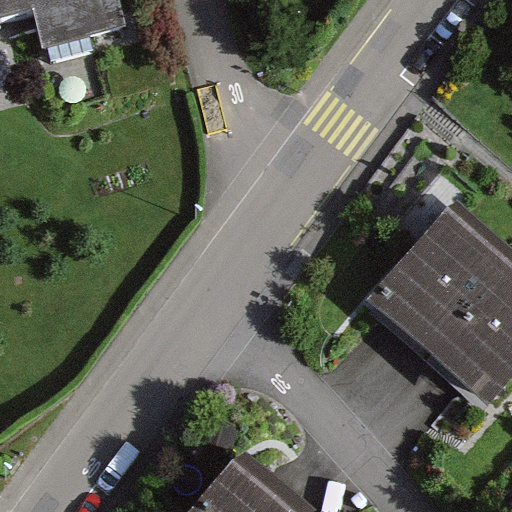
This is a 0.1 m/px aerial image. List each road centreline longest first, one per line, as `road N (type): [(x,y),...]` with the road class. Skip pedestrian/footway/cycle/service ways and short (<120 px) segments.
road 1 (residential): [(269,228),(442,0)]
road 2 (residential): [(219,302),(412,511)]
road 3 (residential): [(57,511),(219,302)]
road 4 (residential): [(269,228),(205,0)]
